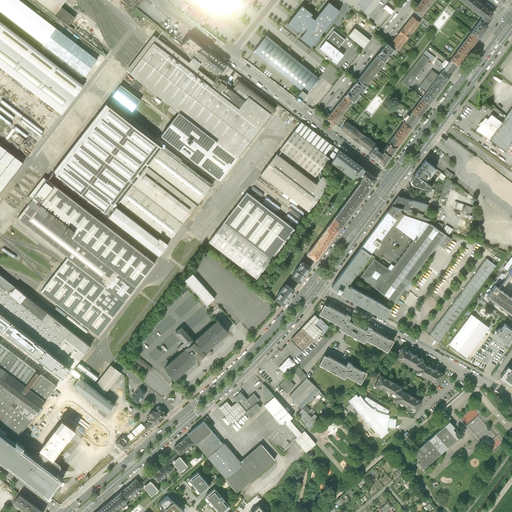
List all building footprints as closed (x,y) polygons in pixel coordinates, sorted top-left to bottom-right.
[(56,28),(18,0),(0,0),(0,10),(44,44),(56,28)] [(36,0),(69,25),(75,18),(61,7),(65,0),(36,0)] [(145,12),(152,5),(146,0),(143,0),(137,8),(146,16),(148,14),(145,12)] [(213,0),(219,4),(225,9),(232,0),(213,0)] [(232,0),(225,9),(235,17),(238,19),(241,15),(246,10),(252,2),(249,0),(232,0)] [(421,16),(431,4),(425,0),(422,0),(414,11),(421,16)] [(479,2),(476,0),(461,0),(474,9),(479,2)] [(311,14),(300,5),(286,24),(297,32),(301,25),(304,27),(305,28),(299,37),(310,47),(321,33),(329,22),(331,19),(338,11),(327,1),(313,19),(311,18),(309,16),(311,14)] [(494,14),(479,2),(474,9),(484,18),(481,22),(485,25),(494,14)] [(394,10),(386,4),(383,8),(388,12),(391,14),(394,10)] [(187,9),(183,14),(197,24),(206,13),(202,10),(203,9),(197,5),(191,12),(187,9)] [(412,17),(400,31),(407,37),(419,23),(412,17)] [(0,66),(61,114),(83,85),(15,33),(10,29),(0,21),(0,66)] [(484,26),(485,25),(481,22),(471,35),(479,41),(488,29),(484,26)] [(369,41),(353,28),(347,36),(363,48),(369,41)] [(333,31),(319,49),(333,59),(332,60),(337,64),(342,58),(341,57),(343,55),(337,50),(345,39),(333,31)] [(395,52),(407,37),(400,31),(388,46),(393,50),(395,52)] [(253,53),(291,83),(305,67),(265,35),(264,36),(261,40),(257,44),(251,51),(253,53)] [(471,35),(460,48),(468,54),(479,41),(471,35)] [(237,157),(275,108),(237,79),(233,84),(235,86),(231,90),(225,85),(227,83),(223,79),(218,85),(197,69),(196,69),(192,61),(190,64),(166,45),(167,43),(165,42),(166,41),(161,37),(159,40),(157,38),(148,49),(143,55),(140,60),(135,65),(131,71),(129,73),(167,102),(166,103),(167,104),(168,103),(171,105),(167,110),(174,115),(177,110),(179,112),(237,157)] [(193,58),(196,54),(201,46),(190,37),(186,41),(181,44),(191,60),(193,58)] [(383,63),(393,50),(388,46),(386,44),(375,57),(383,63)] [(201,64),(203,61),(209,52),(201,46),(196,54),(193,58),(201,64)] [(457,68),(468,54),(460,48),(449,62),(457,68)] [(424,51),(421,55),(428,61),(437,68),(444,61),(445,58),(440,54),(436,60),(424,51)] [(226,65),(209,52),(203,61),(219,74),(220,73),(226,65)] [(399,83),(406,88),(428,61),(421,55),(399,83)] [(375,57),(366,69),(373,75),(383,63),(375,57)] [(191,60),(192,61),(196,69),(197,69),(201,64),(193,58),(191,60)] [(451,76),(457,68),(449,62),(448,64),(443,70),(451,76)] [(231,68),(226,65),(220,73),(222,75),(225,71),(227,73),(231,68)] [(308,70),(305,67),(291,83),(299,89),(304,93),(314,82),(318,78),(313,74),(312,73),(308,70)] [(363,86),(373,75),(366,69),(356,80),(363,86)] [(438,77),(432,84),(440,90),(451,76),(443,70),(438,77)] [(417,88),(424,94),(432,84),(438,77),(430,71),(417,88)] [(364,87),(363,86),(356,80),(343,96),(350,102),(351,103),(364,87)] [(428,104),(440,90),(432,84),(424,94),(421,98),(428,104)] [(120,85),(112,95),(132,111),(141,100),(120,85)] [(302,96),(304,93),(299,89),(292,98),(297,102),(302,96)] [(343,96),(333,107),(340,113),(350,102),(343,96)] [(417,118),(428,104),(421,98),(410,112),(417,118)] [(148,130),(146,134),(106,103),(53,172),(159,254),(165,246),(166,246),(168,243),(168,242),(212,185),(184,164),(187,161),(167,145),(164,148),(161,146),(164,143),(148,130)] [(0,117),(8,122),(10,119),(6,116),(8,114),(4,111),(6,108),(0,104),(0,117)] [(337,118),(340,113),(333,107),(324,118),(331,124),(337,118)] [(479,125),(476,130),(505,151),(511,142),(511,107),(506,116),(502,122),(491,114),(487,119),(485,118),(482,122),(481,121),(478,125),(479,125)] [(219,180),(237,157),(179,112),(161,135),(162,135),(165,138),(194,161),(195,160),(198,163),(198,164),(219,180)] [(410,112),(402,122),(410,128),(417,118),(410,112)] [(338,129),(353,140),(359,133),(344,121),(338,129)] [(301,122),(294,131),(325,155),(332,145),(301,122)] [(398,142),(410,128),(402,122),(390,136),(398,142)] [(41,137),(41,128),(36,129),(36,128),(31,128),(31,134),(34,134),(34,137),(41,137)] [(294,131),(279,150),(315,177),(329,158),(325,155),(294,131)] [(374,144),(359,133),(353,140),(368,152),(371,147),(373,146),(374,144)] [(387,157),(398,142),(390,136),(379,151),(381,152),(387,157)] [(0,192),(3,189),(13,177),(17,171),(23,163),(0,145),(0,192)] [(365,155),(371,159),(376,153),(372,150),(374,149),(371,147),(368,152),(365,155)] [(342,148),(335,157),(341,162),(346,165),(352,157),(342,148)] [(379,155),(376,153),(371,159),(379,166),(387,157),(381,152),(379,155)] [(276,154),(260,175),(308,212),(330,182),(322,176),(316,184),(276,154)] [(511,186),(481,164),(483,161),(477,156),(476,158),(475,157),(474,158),(474,159),(474,160),(474,161),(475,161),(476,162),(473,166),(472,165),(471,165),(470,165),(469,166),(468,166),(468,167),(468,168),(467,169),(468,170),(468,171),(469,172),(469,171),(494,189),(492,191),(501,197),(511,205),(511,186)] [(353,177),(356,173),(353,170),(351,172),(340,164),(341,162),(335,157),(332,161),(353,177)] [(346,165),(353,170),(356,173),(357,171),(363,164),(352,157),(346,165)] [(434,167),(425,160),(420,167),(432,176),(434,172),(432,170),(434,167)] [(379,176),(363,164),(357,171),(361,174),(362,173),(365,176),(361,181),(362,182),(370,188),(379,176)] [(429,179),(432,176),(420,167),(415,173),(425,181),(427,178),(429,179)] [(446,170),(443,174),(446,177),(447,178),(450,180),(453,175),(446,170)] [(431,185),(425,181),(415,173),(410,180),(413,185),(430,190),(431,188),(431,185)] [(444,184),(441,192),(447,194),(449,195),(451,189),(454,190),(456,185),(452,184),(453,182),(450,180),(447,178),(444,184)] [(43,288),(41,291),(79,321),(80,321),(81,322),(80,324),(82,326),(83,324),(98,336),(101,333),(105,327),(110,320),(116,313),(120,308),(130,295),(133,290),(143,278),(147,273),(154,263),(47,180),(40,189),(37,192),(36,194),(28,204),(26,207),(22,211),(17,218),(68,257),(62,264),(58,269),(53,275),(48,282),(43,288)] [(362,182),(354,194),(361,199),(370,188),(362,182)] [(431,185),(431,188),(440,191),(442,184),(439,183),(439,185),(432,183),(431,185)] [(460,188),(457,193),(466,197),(468,194),(460,188)] [(246,192),(208,241),(256,278),(294,229),(246,192)] [(354,194),(345,205),(352,211),(361,199),(354,194)] [(409,210),(410,206),(412,200),(398,196),(392,205),(387,211),(396,218),(399,213),(400,208),(404,209),(409,210)] [(410,206),(425,210),(427,204),(412,200),(410,206)] [(472,207),(455,202),(452,208),(470,214),(472,207)] [(440,208),(427,204),(425,210),(438,213),(440,208)] [(345,205),(336,217),(344,223),(352,211),(345,205)] [(406,212),(405,215),(430,223),(440,230),(442,223),(432,220),(432,219),(422,216),(423,214),(417,212),(416,215),(410,213),(411,211),(409,210),(404,209),(403,211),(406,212)] [(392,223),(396,218),(387,211),(376,225),(385,232),(392,223)] [(394,266),(390,271),(376,289),(394,302),(438,243),(444,248),(451,239),(440,230),(430,223),(405,215),(399,213),(396,218),(392,223),(413,239),(394,266)] [(336,217),(327,229),(335,234),(344,223),(336,217)] [(509,224),(484,222),(483,233),(508,235),(509,228),(509,224)] [(377,243),(385,232),(376,225),(360,247),(369,253),(374,246),(377,249),(380,245),(377,243)] [(452,228),(446,225),(442,230),(449,233),(452,228)] [(327,229),(318,240),(326,246),(335,234),(327,229)] [(317,258),(326,246),(318,240),(309,252),(310,253),(317,258)] [(370,254),(369,253),(360,247),(352,257),(330,286),(334,288),(336,289),(335,291),(348,298),(360,305),(372,312),(384,318),(390,308),(349,286),(348,287),(346,287),(345,283),(347,281),(348,282),(370,254)] [(310,253),(304,261),(311,266),(317,258),(310,253)] [(503,267),(508,271),(511,266),(511,256),(503,267)] [(486,258),(429,335),(439,342),(496,265),(486,258)] [(360,277),(376,289),(390,271),(388,269),(374,259),(360,277)] [(303,260),(292,275),(293,276),(299,281),(311,266),(304,261),(303,260)] [(0,274),(0,312),(72,369),(91,346),(0,274)] [(192,274),(184,280),(207,305),(214,298),(192,274)] [(293,276),(288,283),(294,288),(299,281),(293,276)] [(288,283),(286,282),(275,298),(283,304),(295,289),(294,288),(288,283)] [(511,289),(505,284),(492,302),(507,314),(511,308),(511,289)] [(338,328),(351,335),(356,325),(342,317),(343,315),(324,305),(319,314),(339,325),(338,328)] [(0,329),(62,376),(63,377),(64,376),(63,376),(68,370),(70,372),(71,371),(73,369),(72,369),(0,312),(0,329)] [(302,351),(321,332),(313,325),(319,319),(315,314),(291,339),(302,351)] [(471,315),(449,344),(466,358),(468,356),(486,331),(489,328),(471,315)] [(320,318),(319,319),(313,325),(321,332),(323,335),(330,328),(320,318)] [(180,353),(164,367),(168,372),(167,372),(169,375),(170,374),(174,379),(195,360),(196,361),(207,351),(207,350),(228,331),(218,320),(194,341),(181,326),(175,332),(184,342),(177,348),(180,353)] [(511,340),(511,328),(504,323),(500,328),(499,328),(495,333),(497,335),(496,337),(508,346),(511,340)] [(367,331),(356,325),(351,335),(364,342),(366,339),(387,350),(392,339),(369,327),(367,331)] [(330,332),(297,366),(301,370),(334,336),(330,332)] [(0,419),(19,434),(57,385),(0,342),(0,419)] [(396,356),(417,369),(421,361),(423,359),(401,346),(396,356)] [(144,377),(152,367),(135,353),(135,354),(130,350),(124,357),(129,360),(127,363),(144,377)] [(347,362),(345,365),(327,355),(326,356),(323,354),(317,364),(343,378),(345,375),(359,383),(365,372),(361,370),(350,365),(351,364),(347,362)] [(278,368),(285,374),(291,368),(293,370),(297,366),(295,364),(296,363),(289,357),(278,368)] [(443,374),(421,361),(417,369),(416,371),(437,383),(443,374)] [(98,389),(104,394),(121,373),(111,365),(94,386),(97,388),(98,389)] [(507,365),(500,376),(504,379),(511,384),(511,368),(511,369),(507,365)] [(308,378),(301,370),(297,366),(293,370),(293,371),(300,378),(299,378),(303,382),(307,378),(308,378)] [(80,378),(74,386),(108,412),(113,405),(97,392),(95,390),(80,379),(82,376),(73,369),(71,371),(80,378)] [(374,385),(396,397),(400,389),(402,386),(380,374),(374,385)] [(295,386),(287,378),(279,386),(287,393),(295,386)] [(307,378),(303,382),(289,396),(302,409),(309,401),(311,403),(315,399),(313,397),(320,390),(307,378)] [(267,402),(264,405),(280,423),(285,419),(287,422),(285,423),(297,437),(295,439),(306,452),(316,444),(306,433),(304,431),(301,433),(289,420),(292,417),(263,384),(262,385),(265,399),(267,402)] [(290,395),(298,386),(296,384),(288,393),(290,395)] [(146,393),(140,388),(131,398),(138,403),(146,393)] [(421,401),(400,389),(396,397),(394,399),(416,411),(421,401)] [(234,398),(237,402),(246,412),(250,417),(261,408),(256,402),(259,400),(253,393),(247,399),(241,392),(234,398)] [(356,395),(349,401),(381,438),(388,432),(386,430),(386,427),(394,428),(395,420),(388,419),(388,416),(391,410),(366,397),(363,401),(360,396),(358,398),(356,395)] [(232,423),(246,412),(237,402),(231,406),(227,401),(219,408),(232,423)] [(167,415),(161,407),(160,408),(158,406),(149,414),(150,416),(147,419),(148,421),(143,425),(149,429),(152,426),(153,426),(167,415)] [(309,430),(317,423),(315,421),(318,418),(314,414),(311,417),(307,413),(310,410),(306,406),(303,409),(302,409),(297,414),(303,422),(309,430)] [(61,419),(39,449),(40,451),(53,459),(71,435),(75,429),(62,420),(61,419)] [(195,427),(188,434),(188,435),(195,442),(196,443),(211,430),(203,420),(195,427)] [(449,422),(413,453),(420,461),(418,463),(423,468),(459,437),(452,429),(454,427),(449,422)] [(223,443),(211,430),(196,443),(207,456),(223,443)] [(0,460),(15,472),(28,455),(21,449),(23,447),(21,446),(17,442),(16,445),(4,436),(0,433),(0,460)] [(7,433),(4,436),(16,445),(17,442),(18,441),(8,434),(7,433)] [(188,435),(174,447),(178,452),(180,454),(184,451),(186,454),(193,448),(191,445),(195,442),(188,435)] [(116,449),(119,452),(122,450),(121,450),(127,444),(120,437),(115,442),(117,444),(116,445),(118,447),(116,449)] [(231,454),(223,443),(207,456),(225,477),(240,464),(231,454)] [(240,464),(225,477),(236,491),(247,483),(275,459),(263,445),(253,454),(240,464)] [(36,456),(34,459),(55,476),(61,469),(61,466),(60,464),(53,459),(40,451),(36,456)] [(179,455),(180,454),(178,452),(166,462),(168,464),(172,461),(179,455)] [(34,459),(28,455),(15,472),(23,479),(39,491),(48,497),(54,489),(61,480),(55,476),(34,459)] [(179,455),(172,461),(180,471),(187,465),(179,455)] [(173,469),(168,464),(166,462),(151,474),(153,477),(158,482),(173,469)] [(198,471),(188,479),(199,493),(201,491),(202,492),(210,486),(205,480),(205,479),(204,478),(203,476),(202,477),(198,471)] [(151,479),(153,477),(151,474),(140,484),(142,486),(143,486),(150,480),(151,479)] [(136,479),(122,491),(128,498),(140,488),(142,486),(140,484),(136,479)] [(150,480),(143,486),(146,489),(151,495),(153,494),(157,490),(158,489),(150,480)] [(214,489),(205,497),(205,498),(204,498),(211,506),(212,505),(217,511),(216,511),(224,511),(230,507),(224,500),(225,499),(223,497),(221,495),(220,496),(214,489)] [(116,509),(128,498),(122,491),(109,501),(116,509)] [(13,502),(26,511),(29,511),(35,505),(20,494),(13,502)] [(181,511),(183,510),(167,496),(158,503),(159,505),(167,511),(181,511)] [(109,501),(97,511),(111,511),(116,509),(109,501)] [(394,511),(388,503),(381,508),(383,511),(394,511)]
